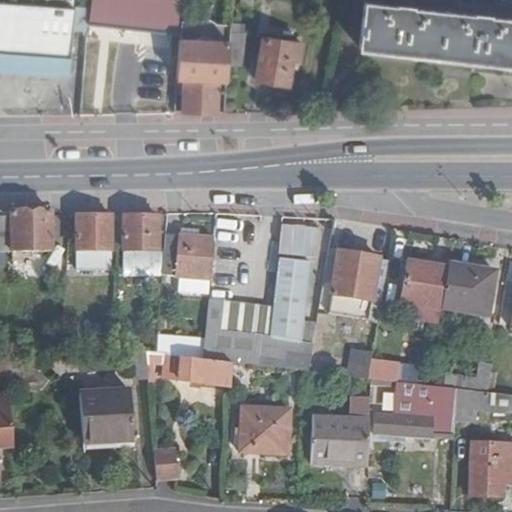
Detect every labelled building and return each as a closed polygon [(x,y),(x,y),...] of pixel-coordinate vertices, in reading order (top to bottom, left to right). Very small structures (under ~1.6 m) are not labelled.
[(182,0),(92,0),(91,25),(180,32),(182,0)] [(0,52),(72,58),(77,9),(0,3),(0,52)] [(511,71),(511,25),(364,12),(358,56),(511,71)] [(231,35),(230,43),(228,67),(242,68),(244,36),(231,35)] [(301,44),(263,38),(257,81),(290,86),(293,62),(298,63),(301,44)] [(185,77),(183,112),(216,114),(219,81),(227,81),(228,67),(230,43),(181,39),(178,77),(185,77)] [(0,252),(50,253),(50,217),(50,214),(0,214),(0,252)] [(111,252),(111,218),(78,217),(78,252),(111,252)] [(157,257),(158,218),(124,218),(123,256),(157,257)] [(182,236),(200,238),(200,230),(184,229),(182,236)] [(209,295),(215,240),(200,238),(182,236),(167,234),(163,275),(181,277),(180,292),(209,295)] [(370,321),(380,261),(341,255),(331,314),(370,321)] [(443,312),(450,272),(410,265),(403,306),(443,312)] [(498,273),(451,265),(450,272),(443,312),(490,320),(498,273)] [(310,374),(315,348),(304,345),(315,270),(284,266),(272,341),(240,338),(240,308),(208,305),(202,360),(233,364),(310,374)] [(370,382),(374,356),(349,352),(344,379),(370,382)] [(233,364),(202,360),(156,355),(148,354),(150,378),(231,391),(233,364)] [(46,382),(44,355),(25,357),(26,383),(46,382)] [(0,358),(0,375),(9,374),(8,358),(0,358)] [(491,396),(496,367),(483,365),(480,380),(468,378),(465,393),(491,396)] [(465,393),(468,378),(448,376),(446,391),(457,392),(465,393)] [(438,390),(430,389),(399,385),(397,401),(436,405),(438,390)] [(131,389),(81,392),(85,443),(135,439),(131,389)] [(457,392),(446,391),(444,390),(442,436),(455,437),(456,422),(457,392)] [(511,398),(491,396),(465,393),(457,392),(456,422),(476,422),(477,411),(511,412),(511,398)] [(0,452),(15,451),(11,397),(0,397),(0,479),(1,479),(0,460),(0,452)] [(289,456),(291,412),(242,410),(241,454),(289,456)] [(379,436),(431,443),(432,435),(434,423),(380,416),(379,436)] [(369,468),(372,422),(315,419),(313,457),(337,459),(337,466),(369,468)] [(431,443),(455,443),(455,437),(442,436),(432,435),(431,443)] [(511,484),(511,446),(473,444),(470,497),(503,499),(505,485),(511,484)] [(172,449),(154,450),(157,481),(174,480),(172,449)] [(312,465),(337,466),(337,459),(313,457),(312,465)]
